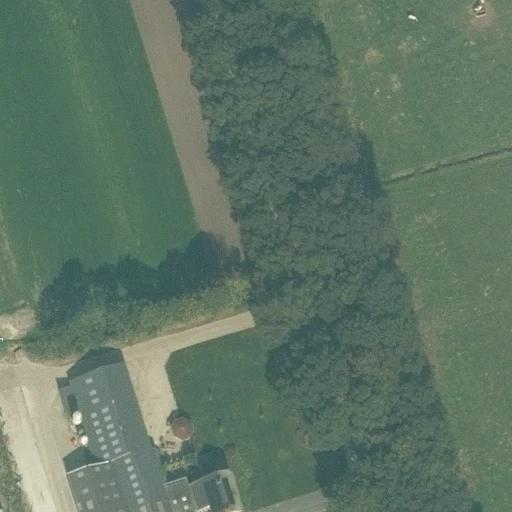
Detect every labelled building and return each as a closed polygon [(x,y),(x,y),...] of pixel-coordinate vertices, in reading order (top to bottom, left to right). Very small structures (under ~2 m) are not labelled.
[(96,471),(66,480),(75,511),(203,511),(209,510),(209,511),(236,511),(226,479),(187,491),(184,482),(165,489),(153,451),(150,453),(123,368),(69,385),(96,470),(96,471)] [(20,380),(0,385),(0,433),(18,502),(50,494),(20,380)] [(79,418),(70,389),(58,393),(67,422),(79,418)] [(191,426),(182,422),(175,424),(171,431),(173,440),(182,444),(190,441),(193,434),(191,426)] [(58,511),(53,494),(23,503),(25,511),(58,511)]
